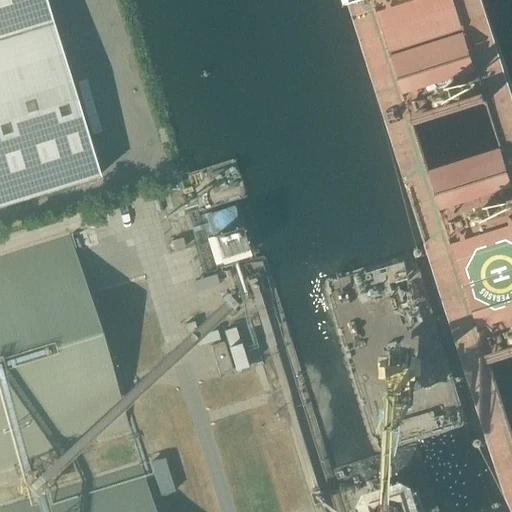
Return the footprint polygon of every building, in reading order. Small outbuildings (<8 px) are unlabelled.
[(0,0),(0,205),(98,175),(44,0),(0,0)] [(0,468),(129,428),(118,393),(69,236),(0,257),(0,468)] [(199,342),(185,292),(175,295),(190,344),(199,342)] [(231,370),(222,342),(210,346),(219,374),(231,370)] [(173,490),(163,458),(150,462),(160,495),(173,490)] [(0,511),(154,511),(140,465),(0,508),(0,511)]
